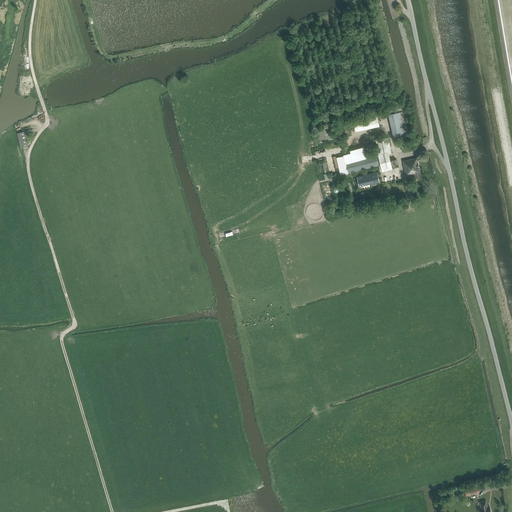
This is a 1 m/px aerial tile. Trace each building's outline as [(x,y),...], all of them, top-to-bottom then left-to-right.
[(402,109),(388,113),(393,138),(407,133),(402,109)] [(377,115),(352,121),(355,131),(379,125),(377,115)] [(319,143),(335,138),(331,123),(315,128),(319,143)] [(28,146),(25,132),(17,133),(21,148),(28,146)] [(391,151),(389,137),(375,139),(378,154),(389,151),(391,151)] [(343,155),(336,156),(335,155),(332,156),(335,168),(339,167),(340,173),(348,171),(346,163),(367,158),(364,145),(350,149),(350,151),(342,153),(343,155)] [(389,151),(378,154),(381,165),(379,166),(380,170),(381,169),(382,171),(393,167),(391,160),(389,151)] [(348,171),(348,173),(379,166),(381,165),(378,155),(367,158),(346,163),(348,171)] [(421,176),(417,157),(403,160),(404,166),(406,177),(408,179),(421,176)] [(332,181),(339,180),(337,172),(331,174),(332,181)] [(357,177),(359,186),(380,181),(377,172),(357,177)] [(479,493),(478,486),(465,489),(466,496),(479,493)] [(479,507),(480,511),(491,511),(490,505),(488,505),(486,500),(480,501),(481,507),(479,507)]
